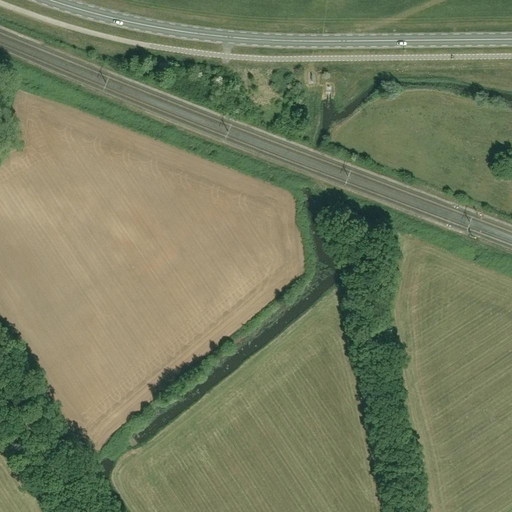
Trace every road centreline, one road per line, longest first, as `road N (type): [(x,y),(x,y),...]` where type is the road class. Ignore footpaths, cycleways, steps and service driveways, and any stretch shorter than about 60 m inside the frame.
road 1 (secondary): [(50,0),(163,29),(274,42),(511,39)]
road 2 (track): [(0,382),(85,511)]
